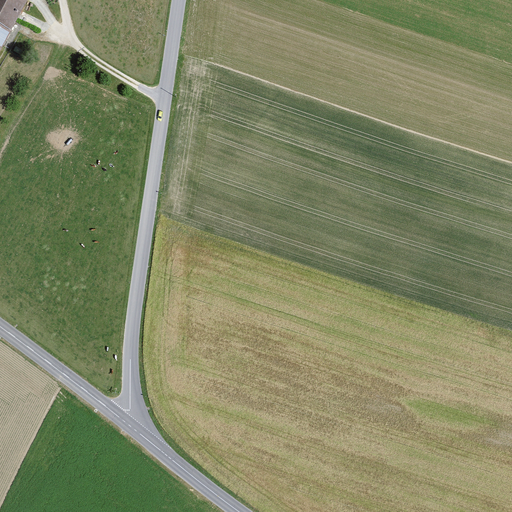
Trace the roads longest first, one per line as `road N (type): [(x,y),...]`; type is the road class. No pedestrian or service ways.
road 1 (tertiary): [(179,0),(135,306),(136,432)]
road 2 (tertiary): [(136,432),(0,327)]
road 3 (tertiary): [(136,432),(238,511)]
